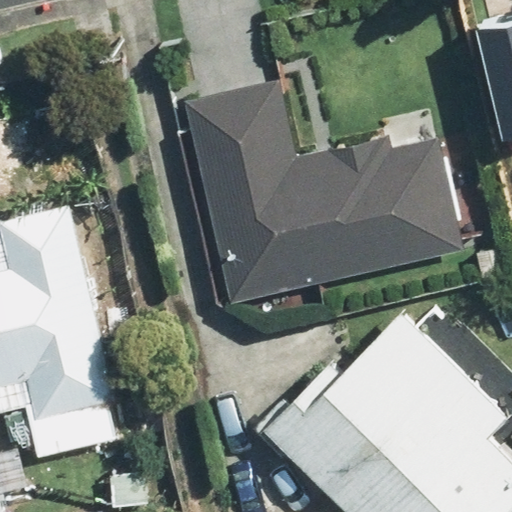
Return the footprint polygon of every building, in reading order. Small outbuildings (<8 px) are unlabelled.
[(287,79),(180,103),(222,292),(465,238),(442,134),(396,144),(391,123),(301,143),(287,79)] [(511,83),(479,92),(508,193),(511,191),(511,83)] [(0,409),(24,404),(35,454),(120,435),(69,203),(0,218),(0,409)] [(506,414),(400,309),(273,438),(347,511),(511,511),(511,458),(487,434),(506,414)] [(0,511),(1,511),(0,505),(0,490),(22,486),(14,449),(0,451),(0,511)]
